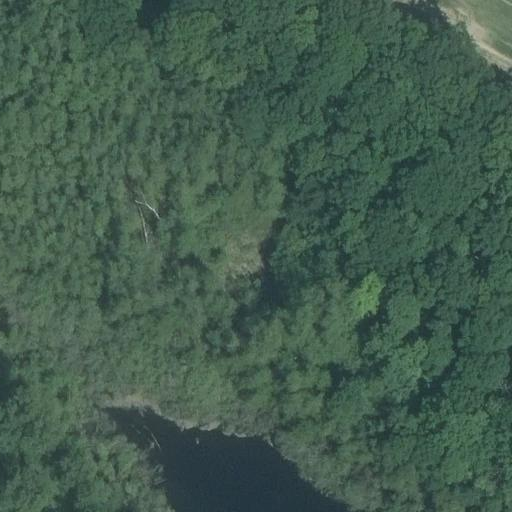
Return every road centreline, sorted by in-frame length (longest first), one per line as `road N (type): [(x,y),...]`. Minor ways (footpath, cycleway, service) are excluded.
road 1 (track): [(511,442),(496,433),(471,375),(460,310),(471,222),(397,172),(330,86),(244,0)]
road 2 (track): [(357,0),(511,82)]
